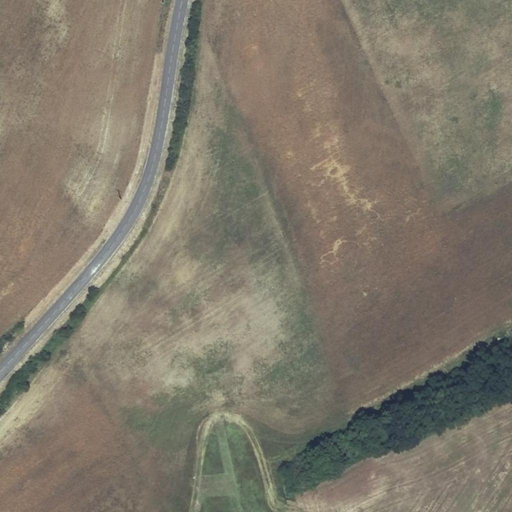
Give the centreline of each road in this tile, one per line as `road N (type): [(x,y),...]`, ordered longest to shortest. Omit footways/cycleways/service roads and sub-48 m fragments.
road 1 (track): [(511,323),(274,467),(238,418),(220,411),(204,425),(188,511)]
road 2 (tertiary): [(181,0),(148,178),(108,249),(0,370)]
